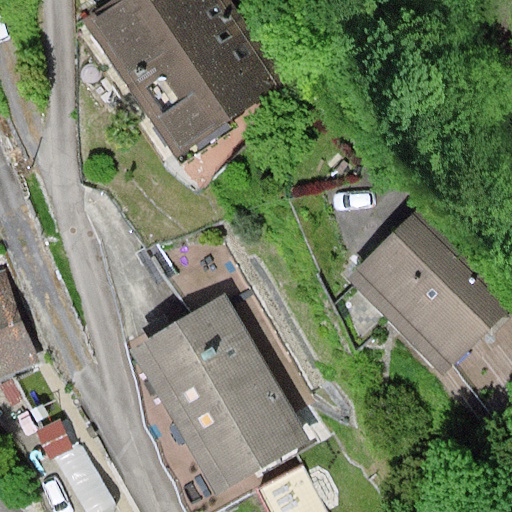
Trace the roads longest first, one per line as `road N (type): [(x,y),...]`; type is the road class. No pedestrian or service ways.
road 1 (residential): [(56,0),(73,205),(120,414),(164,511)]
road 2 (residential): [(511,293),(393,170),(256,0)]
